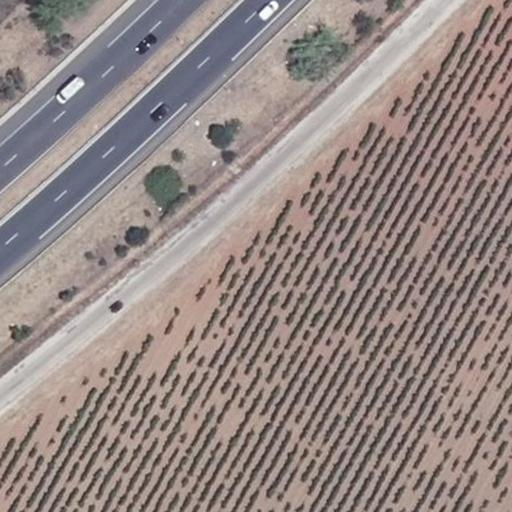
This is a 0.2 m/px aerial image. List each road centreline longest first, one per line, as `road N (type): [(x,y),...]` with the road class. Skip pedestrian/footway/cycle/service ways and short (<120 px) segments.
road 1 (unclassified): [(442,0),(228,214),(0,395)]
road 2 (motorway): [(0,248),(268,0)]
road 3 (motorway): [(180,0),(0,165)]
